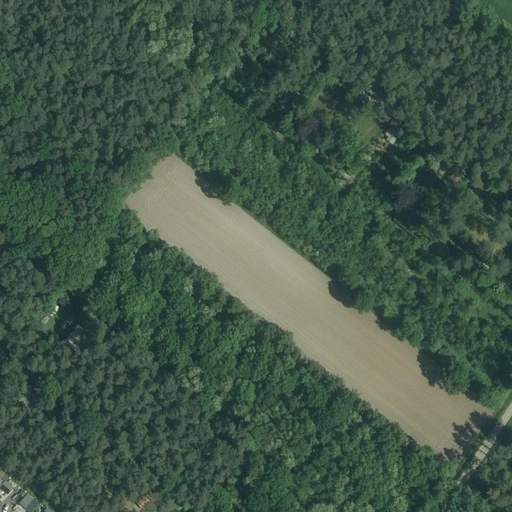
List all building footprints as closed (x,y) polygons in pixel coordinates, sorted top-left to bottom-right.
[(372,79),(364,89),(379,102),(388,92),(372,79)] [(474,164),(467,158),(462,165),(461,164),(447,182),(455,189),(470,171),(469,171),(474,164)] [(174,297),(181,304),(185,299),(178,293),(174,297)] [(78,353),(91,336),(79,326),(65,343),(78,353)] [(91,444),(75,430),(71,435),(81,445),(79,448),(84,452),(91,444)] [(63,441),(70,450),(76,446),(69,436),(63,441)] [(217,453),(207,444),(200,451),(210,460),(217,453)] [(20,486),(11,495),(19,503),(28,493),(20,486)] [(138,496),(147,506),(154,499),(146,490),(138,496)] [(28,495),(20,505),(27,511),(40,511),(43,510),(39,507),(40,506),(28,495)]
